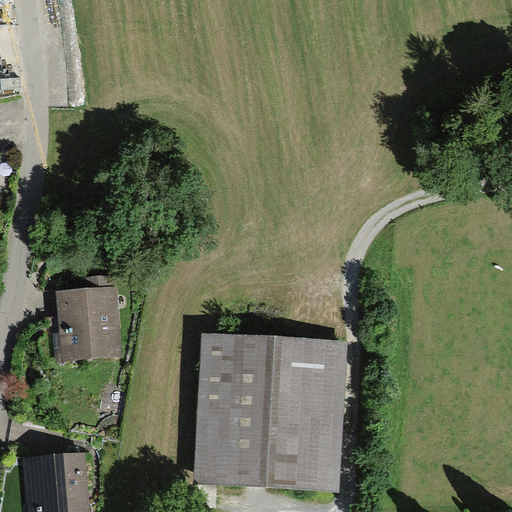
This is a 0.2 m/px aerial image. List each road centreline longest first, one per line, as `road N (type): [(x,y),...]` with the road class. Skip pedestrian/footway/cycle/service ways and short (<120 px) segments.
road 1 (track): [(348,501),(358,243),(382,215),(427,195),(511,182)]
road 2 (residential): [(0,362),(34,145),(21,0)]
